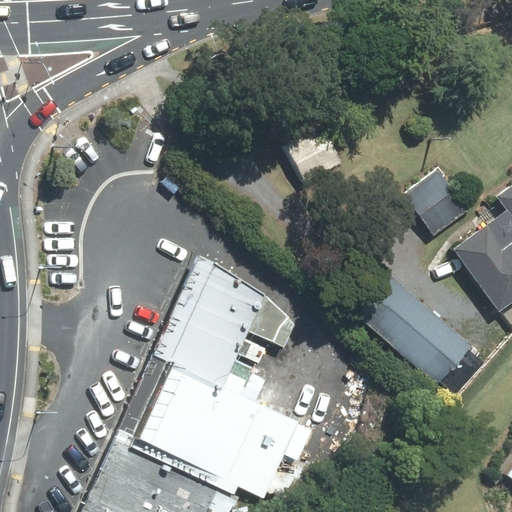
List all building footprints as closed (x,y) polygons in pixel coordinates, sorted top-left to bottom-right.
[(315,123),(277,144),(298,182),(336,162),(315,123)] [(464,209),(431,168),(397,194),(430,235),(464,209)] [(498,206),(444,246),(491,309),(511,293),(511,180),(491,196),(498,206)] [(73,511),(203,511),(220,480),(260,498),(294,425),(251,406),(290,323),(260,293),(210,263),(191,254),(73,511)] [(383,273),(349,311),(431,383),(464,345),(383,273)]
